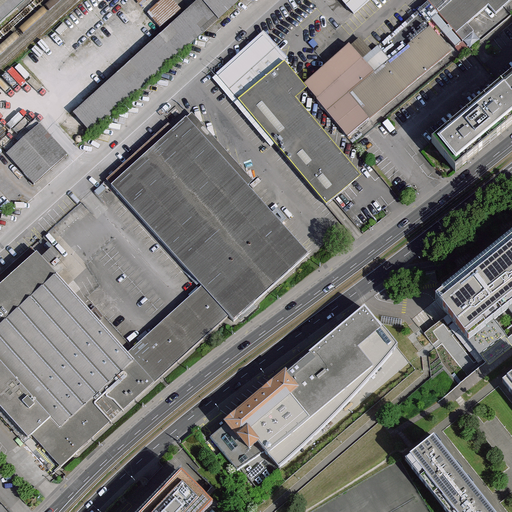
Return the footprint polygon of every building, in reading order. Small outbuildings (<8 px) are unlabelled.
[(0,0),(0,23),(25,0),(0,0)] [(220,19),(202,0),(200,0),(74,114),(92,134),(220,19)] [(175,0),(162,0),(151,11),(164,25),(183,7),(175,0)] [(202,0),(220,19),(240,0),(202,0)] [(352,0),(346,6),(350,10),(354,15),(369,0),(352,0)] [(511,2),(511,0),(430,0),(429,2),(464,42),(475,33),(468,25),(490,6),(498,16),(511,2)] [(430,26),(374,73),(372,75),(381,84),(391,75),(404,91),(451,52),(430,26)] [(239,101),(285,63),(286,62),(264,37),(219,78),(239,101)] [(374,73),(349,46),(304,86),(307,89),(348,138),(404,91),(391,75),(381,84),(372,75),(374,73)] [(239,101),(327,206),(352,185),(281,101),(293,90),(282,77),(290,69),(285,63),(239,101)] [(304,86),(290,69),(282,77),(293,90),(281,101),(352,185),(362,177),(296,98),(307,89),(304,86)] [(511,77),(501,87),(511,99),(511,77)] [(467,116),(491,144),(511,126),(511,99),(501,87),(467,116)] [(467,116),(432,144),(456,173),(491,144),(467,116)] [(310,255),(186,119),(112,187),(202,287),(229,317),(234,323),(310,255)] [(68,155),(40,124),(7,154),(35,185),(68,155)] [(434,299),(468,341),(494,320),(508,308),(511,305),(511,236),(489,255),(434,299)] [(61,468),(155,384),(127,353),(37,253),(0,286),(0,407),(29,440),(33,436),(61,468)] [(229,317),(202,287),(127,353),(155,384),(229,317)] [(494,320),(468,341),(488,365),(511,345),(511,305),(508,308),(511,313),(511,335),(508,339),(494,320)] [(365,309),(287,374),(300,390),(251,430),(261,443),(259,445),(264,453),(277,469),(311,438),(343,406),(371,375),(396,346),(365,309)] [(287,374),(223,428),(253,460),(264,453),(259,445),(261,443),(251,430),(300,390),(287,374)] [(511,376),(503,384),(511,394),(511,376)] [(238,471),(253,460),(223,428),(211,439),(238,471)] [(33,436),(29,440),(25,443),(53,475),(61,468),(33,436)] [(462,472),(434,438),(406,461),(434,495),(462,472)] [(493,511),(462,472),(434,495),(446,511),(493,511)] [(182,474),(145,511),(205,511),(213,504),(182,474)]
